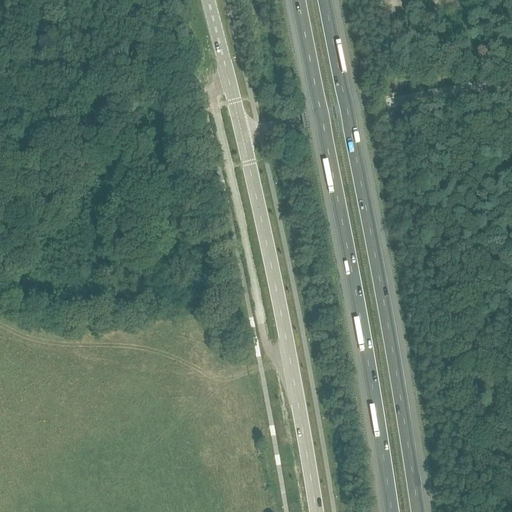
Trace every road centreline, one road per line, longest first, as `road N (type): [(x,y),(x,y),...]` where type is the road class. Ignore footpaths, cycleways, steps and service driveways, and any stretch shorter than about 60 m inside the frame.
road 1 (motorway): [(297,0),(391,511)]
road 2 (motorway): [(417,511),(324,0)]
road 3 (unclassified): [(211,88),(269,351),(292,372)]
road 4 (unclassified): [(240,132),(511,83)]
road 5 (primary): [(292,372),(240,132)]
road 6 (primary): [(315,511),(292,372)]
